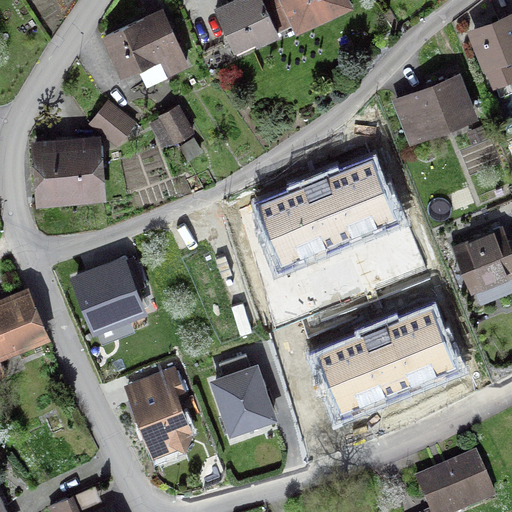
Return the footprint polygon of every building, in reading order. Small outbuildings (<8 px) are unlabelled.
[(349,0),(226,0),(217,4),(239,52),(285,31),(280,20),(293,13),(301,30),(353,7),(349,0)] [(161,5),(102,32),(123,77),(151,64),(158,78),(189,64),(161,5)] [(511,21),(478,37),(496,78),(511,70),(511,21)] [(461,69),(390,98),(409,146),(474,120),(481,117),(461,69)] [(109,101),(91,120),(117,144),(135,125),(109,101)] [(178,104),(157,115),(172,145),(193,134),(178,104)] [(95,143),(35,150),(40,194),(79,189),(80,198),(101,196),(95,143)] [(324,173),(307,178),(314,205),(331,200),(324,173)] [(306,217),(251,236),(267,281),(322,262),(306,217)] [(511,253),(502,232),(459,251),(479,293),(511,277),(511,253)] [(124,257),(70,278),(92,335),(146,315),(124,257)] [(38,290),(0,306),(0,385),(14,380),(7,365),(60,343),(38,290)] [(315,346),(289,354),(302,395),(328,387),(315,346)] [(232,383),(225,385),(245,442),(292,426),(271,366),(260,370),(256,357),(226,367),(232,383)] [(169,374),(131,387),(154,450),(192,436),(169,374)] [(435,508),(436,511),(444,511),(483,495),(467,459),(422,479),(435,508)] [(14,511),(1,481),(0,481),(0,511),(14,511)] [(87,511),(81,498),(55,510),(55,511),(87,511)]
